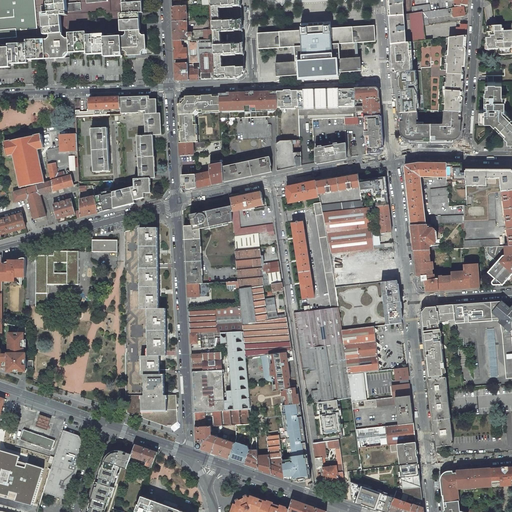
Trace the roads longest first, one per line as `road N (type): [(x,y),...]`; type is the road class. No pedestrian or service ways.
road 1 (residential): [(271,180),(319,504)]
road 2 (residential): [(192,460),(175,202)]
road 3 (secondary): [(0,250),(175,202)]
road 4 (residential): [(168,87),(0,95)]
road 5 (residential): [(424,465),(405,301)]
road 6 (residential): [(466,154),(476,0)]
road 7 (residential): [(405,301),(387,158)]
road 8 (residential): [(384,80),(251,83)]
